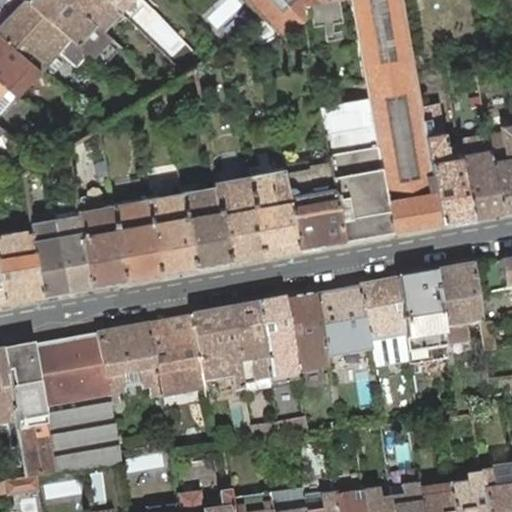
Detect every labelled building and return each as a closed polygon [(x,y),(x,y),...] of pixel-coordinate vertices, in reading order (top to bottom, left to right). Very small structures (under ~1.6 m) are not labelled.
[(70,35),(28,0),(23,0),(0,23),(0,34),(40,69),(41,70),(54,55),(58,49),(77,65),(89,52),(76,40),(70,35)] [(108,34),(101,29),(93,21),(91,20),(69,0),(28,0),(70,35),(76,40),(92,54),(106,39),(109,36),(108,34)] [(120,22),(125,17),(118,11),(107,0),(69,0),(91,20),(93,21),(101,29),(110,19),(112,22),(117,19),(120,22)] [(107,0),(118,11),(125,17),(130,12),(127,9),(130,5),(127,2),(129,0),(107,0)] [(264,18),(248,0),(239,9),(254,25),(257,23),(264,18)] [(247,0),(248,0),(264,18),(277,33),(304,17),(302,3),(297,0),(247,0)] [(393,230),(442,221),(436,189),(425,131),(421,104),(401,0),(297,0),(302,3),(319,0),(351,0),(369,97),(320,106),(328,151),(329,155),(330,161),(331,165),(334,183),(338,206),(343,239),(393,230)] [(40,69),(0,34),(0,80),(16,95),(22,88),(13,81),(25,68),(34,75),(40,69)] [(22,88),(34,75),(25,68),(13,81),(22,88)] [(16,95),(0,80),(0,96),(2,94),(11,101),(16,95)] [(0,113),(11,101),(2,94),(0,96),(0,113)] [(442,221),(471,215),(459,152),(448,154),(443,127),(438,101),(421,104),(425,131),(436,189),(442,221)] [(501,210),(511,207),(511,122),(501,125),(502,134),(487,137),(489,146),(490,154),(501,210)] [(489,146),(487,137),(463,141),(466,151),(489,146)] [(471,215),(501,210),(490,154),(489,146),(466,151),(463,141),(457,142),(459,152),(471,215)] [(285,168),(285,171),(310,167),(309,165),(330,161),(329,155),(283,164),(284,169),(285,168)] [(298,247),(343,239),(338,206),(334,183),(331,165),(330,161),(309,165),(310,167),(285,171),(287,182),(287,185),(293,215),(298,247)] [(263,253),(298,247),(293,215),(287,185),(287,182),(284,169),(267,171),(250,175),(253,192),(263,253)] [(229,259),(263,253),(253,192),(250,175),(215,181),(215,183),(218,198),(229,259)] [(194,266),(229,259),(218,198),(215,183),(208,185),(201,186),(191,188),(181,189),(182,195),(184,205),(194,266)] [(160,272),(194,266),(184,205),(182,195),(173,196),(167,197),(162,199),(158,199),(157,195),(150,196),(146,196),(149,211),(160,272)] [(125,279),(160,272),(149,211),(146,196),(112,202),(125,279)] [(91,284),(125,279),(112,202),(101,205),(77,209),(78,213),(84,246),(91,284)] [(67,289),(91,284),(84,246),(78,213),(77,209),(77,208),(58,211),(57,206),(53,207),(53,208),(55,217),(67,289)] [(42,293),(67,289),(55,217),(53,208),(48,209),(48,214),(30,217),(31,222),(32,231),(42,293)] [(0,282),(3,301),(42,293),(32,231),(31,222),(30,217),(22,219),(24,226),(0,229),(0,282)] [(511,258),(499,261),(503,290),(511,288),(511,258)] [(434,273),(443,329),(463,326),(480,323),(475,294),(471,266),(434,273)] [(410,363),(447,358),(445,346),(445,344),(434,273),(397,279),(406,337),(408,352),(409,361),(410,363)] [(368,343),(406,337),(397,279),(358,287),(368,343)] [(358,287),(314,295),(325,355),(369,347),(368,343),(358,287)] [(327,369),(325,359),(325,355),(314,295),(282,300),(294,363),(296,374),(327,369)] [(282,300),(256,305),(269,380),(270,386),(297,381),(296,374),(294,363),(282,300)] [(256,305),(228,310),(242,385),(269,380),(256,305)] [(228,310),(190,317),(200,373),(203,389),(205,397),(216,396),(213,382),(231,379),(234,393),(244,391),(242,385),(228,310)] [(190,317),(146,325),(157,381),(159,395),(159,397),(203,389),(200,373),(190,317)] [(490,321),(480,323),(484,350),(494,348),(490,321)] [(108,397),(109,404),(116,403),(114,393),(121,391),(121,387),(119,376),(140,372),(142,383),(142,387),(149,386),(151,396),(159,395),(157,381),(146,325),(96,335),(108,397)] [(443,329),(445,344),(465,341),(463,326),(443,329)] [(96,335),(32,346),(43,409),(108,397),(96,335)] [(35,478),(53,475),(43,409),(32,346),(2,351),(14,423),(24,479),(35,478)] [(0,425),(14,423),(2,351),(0,351),(0,425)] [(108,397),(43,409),(53,475),(83,470),(120,464),(118,451),(109,404),(108,397)] [(294,436),(307,434),(305,420),(277,425),(280,438),(294,436)] [(261,441),(280,438),(277,425),(251,429),(253,442),(261,441)] [(511,467),(490,470),(493,489),(511,486),(511,467)] [(486,511),(511,511),(511,486),(493,489),(490,470),(480,472),(480,473),(486,511)] [(420,511),(417,489),(414,471),(408,472),(409,485),(400,486),(395,487),(389,488),(392,508),(392,511),(420,511)] [(452,511),(486,511),(480,473),(465,475),(468,497),(464,498),(462,482),(455,484),(449,485),(452,511)] [(6,496),(37,491),(35,478),(24,479),(4,483),(5,494),(6,496)] [(337,511),(364,511),(362,492),(356,493),(354,485),(342,487),(338,487),(334,487),(335,493),(335,496),(337,511)] [(420,511),(452,511),(449,485),(437,486),(430,487),(417,489),(420,511)] [(301,489),(267,494),(269,507),(302,502),(301,489)] [(364,511),(380,511),(380,510),(377,490),(362,492),(364,511)] [(230,511),(229,499),(229,492),(217,494),(218,499),(219,505),(219,510),(211,511),(204,511),(202,511),(200,492),(194,493),(183,494),(176,495),(177,505),(178,511),(230,511)] [(303,511),(337,511),(335,496),(335,493),(320,495),(321,503),(302,506),(303,511)] [(230,511),(269,511),(269,507),(267,494),(260,495),(251,496),(229,499),(230,511)] [(269,511),(303,511),(302,506),(302,502),(269,507),(269,511)]
